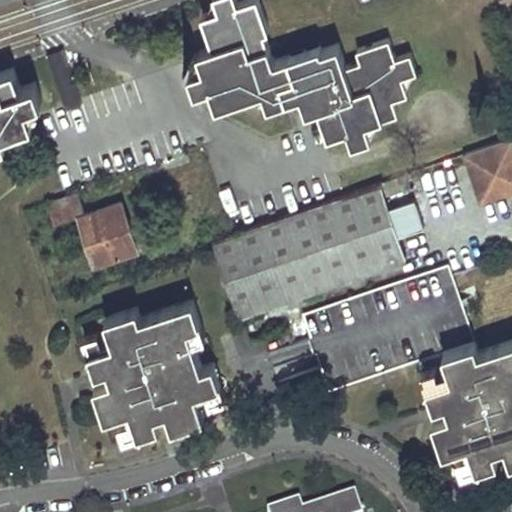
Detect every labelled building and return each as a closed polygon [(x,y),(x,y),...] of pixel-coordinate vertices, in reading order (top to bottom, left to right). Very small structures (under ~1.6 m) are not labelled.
[(349,127),(354,141),(371,135),(367,120),(398,109),(394,94),(407,90),(402,73),(417,67),(411,50),(396,54),(389,36),(359,46),(362,58),(347,62),(340,41),(322,46),(321,41),(275,56),(265,26),(269,25),(260,0),(217,0),(219,5),(203,11),(213,41),(199,47),(205,63),(189,68),(197,89),(212,84),(218,102),(263,86),(270,102),(288,95),(303,90),(309,106),(319,103),(329,133),(349,127)] [(63,98),(66,107),(82,102),(78,91),(62,47),(56,49),(49,52),(63,98)] [(0,142),(7,140),(3,130),(34,119),(28,102),(42,97),(35,78),(21,83),(15,64),(0,69),(0,142)] [(66,107),(63,98),(41,108),(60,151),(72,177),(204,137),(207,147),(236,228),(340,193),(316,117),(268,130),(209,111),(186,87),(177,65),(130,77),(78,91),(82,102),(66,107)] [(511,135),(466,150),(481,198),(511,187),(511,135)] [(385,194),(380,179),(340,193),(236,228),(213,236),(217,247),(237,307),(239,311),(406,254),(399,235),(390,207),(385,194)] [(77,188),(51,197),(58,219),(82,212),(84,211),(77,188)] [(84,211),(82,212),(97,259),(137,247),(122,199),(84,211)] [(319,359),(322,370),(327,387),(440,349),(469,337),(446,267),(305,315),(311,334),(314,344),(319,359)] [(169,406),(175,423),(206,412),(198,388),(208,385),(222,380),(215,358),(202,362),(195,339),(190,324),(203,320),(194,296),(142,313),(138,304),(106,314),(112,332),(115,339),(91,347),(98,368),(108,365),(109,370),(111,375),(96,380),(107,413),(126,407),(132,404),(140,429),(161,422),(157,410),(153,398),(165,394),(169,406)] [(447,411),(432,416),(442,448),(459,442),(466,440),(475,464),(495,457),(492,446),(503,442),(509,459),(511,457),(511,335),(474,349),(471,338),(440,349),(444,358),(449,374),(425,382),(432,402),(443,398),(445,405),(447,411)] [(165,394),(153,398),(157,410),(169,406),(165,394)] [(454,460),(461,480),(474,475),(466,455),(454,460)] [(361,511),(357,498),(316,511),(302,511),(301,507),(286,511),(361,511)]
